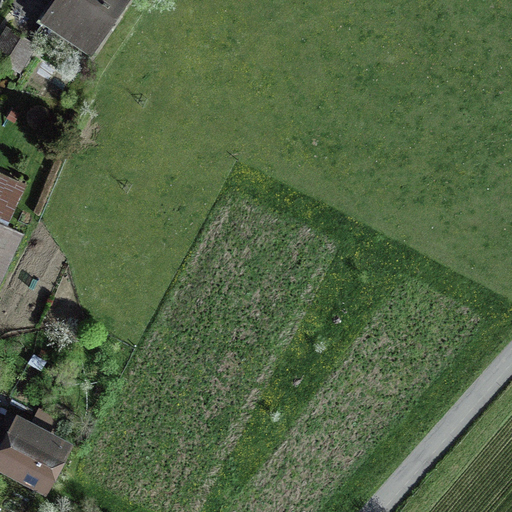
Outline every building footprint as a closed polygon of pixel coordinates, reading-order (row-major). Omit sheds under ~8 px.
[(124,0),(56,0),(42,19),(80,46),(108,6),(117,12),(124,0)] [(32,46),(8,31),(0,42),(0,58),(17,69),(32,46)] [(0,220),(14,191),(0,184),(0,283),(23,235),(0,225),(0,220)] [(35,420),(30,429),(47,438),(56,422),(39,412),(35,420)] [(42,483),(62,446),(47,438),(30,429),(21,423),(1,460),(42,483)]
